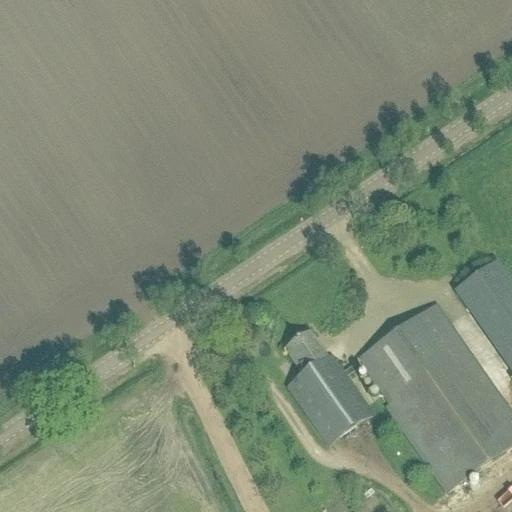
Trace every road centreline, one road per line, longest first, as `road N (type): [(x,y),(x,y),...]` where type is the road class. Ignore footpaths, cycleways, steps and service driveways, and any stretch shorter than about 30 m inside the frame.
road 1 (tertiary): [(0,447),(511,99)]
road 2 (track): [(158,339),(240,511)]
